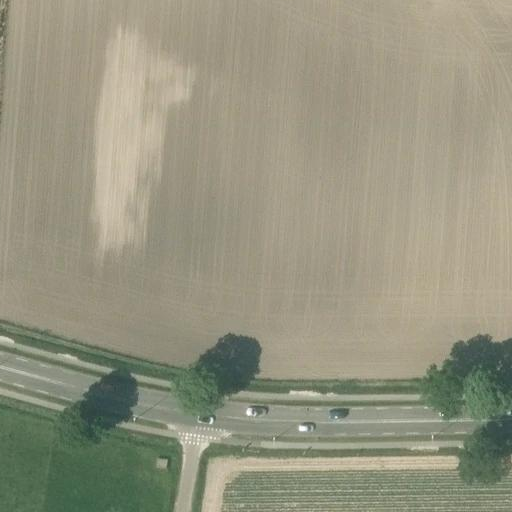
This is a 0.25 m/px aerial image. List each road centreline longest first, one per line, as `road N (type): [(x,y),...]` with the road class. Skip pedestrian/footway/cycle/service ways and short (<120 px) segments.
road 1 (primary): [(511,420),(199,415)]
road 2 (primary): [(199,415),(0,366)]
